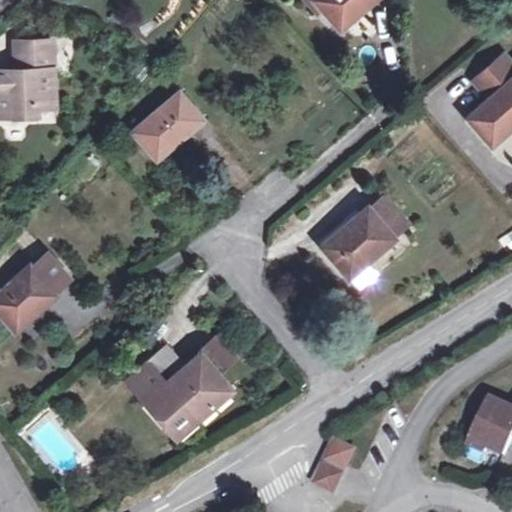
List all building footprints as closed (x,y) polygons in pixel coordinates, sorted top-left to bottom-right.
[(305,0),(309,4),(314,0),(324,12),(336,26),(356,9),(359,11),(372,0),(305,0)] [(324,12),(314,0),(309,4),(319,16),(324,12)] [(0,69),(0,116),(40,114),(40,106),(56,106),(54,40),(22,41),(24,69),(14,69),(0,69)] [(24,69),(22,41),(12,42),(14,69),(24,69)] [(484,97),(465,114),(491,145),(511,125),(511,68),(498,53),(468,79),(484,97)] [(180,129),(198,113),(179,93),(133,133),(156,159),(184,133),(180,129)] [(180,129),(184,133),(187,136),(204,121),(198,113),(180,129)] [(348,277),(356,285),(375,269),(368,261),(395,238),(393,235),(405,225),(382,199),(370,209),(368,206),(341,228),(344,231),(323,248),(348,277)] [(8,242),(16,249),(24,238),(16,231),(8,242)] [(0,293),(0,312),(12,327),(28,313),(32,317),(56,294),(55,292),(69,278),(47,254),(32,267),(31,265),(0,293)] [(378,273),(375,269),(356,285),(359,289),(378,273)] [(28,313),(12,327),(16,331),(32,317),(28,313)] [(223,343),(205,359),(222,379),(240,363),(223,343)] [(185,378),(172,390),(161,379),(164,377),(153,366),(130,385),(167,426),(185,408),(197,422),(232,389),(222,379),(205,359),(185,378)] [(176,367),(164,377),(161,379),(172,390),(185,378),(176,367)] [(511,438),(511,406),(510,411),(487,400),(479,417),(473,418),(474,427),(467,442),(485,451),(488,446),(504,454),(511,438)] [(185,408),(167,426),(180,442),(199,424),(197,422),(185,408)] [(336,439),(324,466),(343,475),(356,448),(336,439)] [(316,483),(336,492),(343,475),(324,466),(316,483)]
